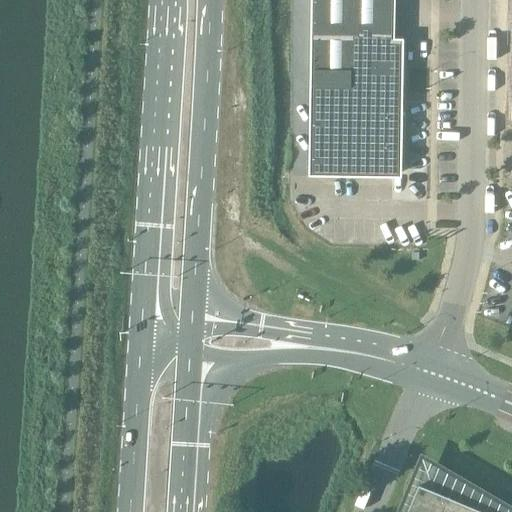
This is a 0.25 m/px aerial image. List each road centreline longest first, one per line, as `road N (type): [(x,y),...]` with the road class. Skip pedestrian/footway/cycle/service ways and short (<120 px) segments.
road 1 (unclassified): [(428,372),(475,220),(478,0)]
road 2 (primary): [(164,0),(143,335)]
road 3 (primary): [(192,326),(208,0)]
road 4 (primary): [(143,335),(129,511)]
road 5 (primary): [(183,511),(191,359)]
road 6 (unclassified): [(369,511),(428,372)]
road 7 (tertiary): [(319,349),(262,330),(192,326)]
road 8 (tertiary): [(191,359),(319,349)]
